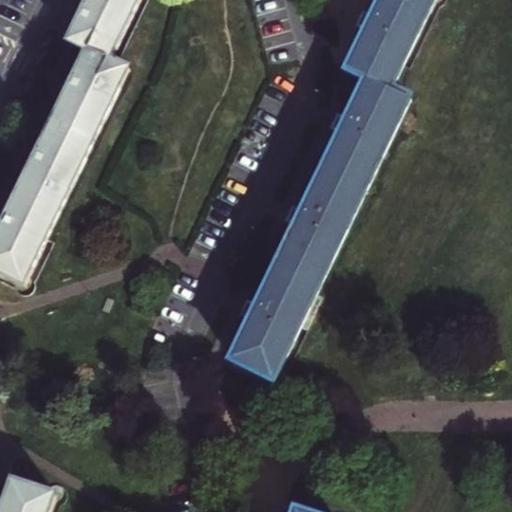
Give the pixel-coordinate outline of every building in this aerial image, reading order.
[(111,62),(141,0),(92,0),(91,5),(86,2),(84,6),(77,21),(76,21),(75,24),(80,27),(71,45),(75,47),(89,54),(78,76),(72,73),(71,76),(64,91),(62,95),(67,98),(43,146),(38,144),(35,150),(28,164),(26,168),(31,171),(10,215),(5,212),(3,217),(0,223),(0,276),(22,288),(130,71),(111,62)] [(308,213),(300,230),(263,306),(255,323),(236,361),(275,381),(413,102),(393,91),(437,0),(389,0),(381,18),(374,32),(354,72),(373,81),(355,118),(348,132),(308,213)] [(77,8),(71,11),(77,21),(84,6),(83,5),(77,8)] [(368,20),(364,27),(374,32),(381,18),(371,13),(368,20)] [(71,76),(70,76),(63,78),(56,80),(62,90),(64,91),(71,76)] [(341,118),(337,127),(348,132),(355,118),(344,113),(341,118)] [(28,151),(21,153),(28,164),(35,150),(34,149),(28,151)] [(289,224),(300,230),(308,213),(297,207),(294,215),(289,224)] [(248,308),(244,317),(255,323),(263,306),(252,301),(248,308)] [(50,511),(55,498),(11,484),(1,511),(50,511)]
